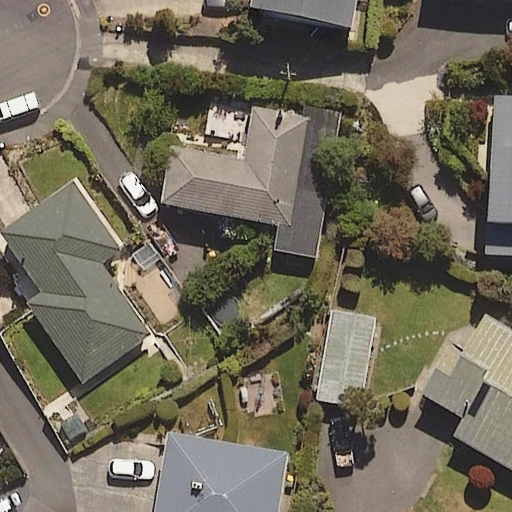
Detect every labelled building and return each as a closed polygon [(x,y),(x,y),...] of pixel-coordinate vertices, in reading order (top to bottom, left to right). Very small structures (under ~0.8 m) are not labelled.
[(355,31),(360,0),(259,0),(257,14),(355,31)] [(511,100),(496,100),(489,262),(511,263),(511,100)] [(341,127),(257,111),(247,165),(175,152),(165,207),(282,229),(277,253),(316,261),(341,127)] [(124,250),(75,180),(0,232),(0,253),(40,310),(35,313),(85,384),(151,338),(101,266),(124,250)] [(376,323),(332,316),(318,403),(363,410),(376,323)] [(511,335),(487,321),(468,353),(456,346),(425,400),(463,422),(453,438),(511,472),(511,335)] [(281,511),(290,456),(173,438),(161,511),(281,511)]
